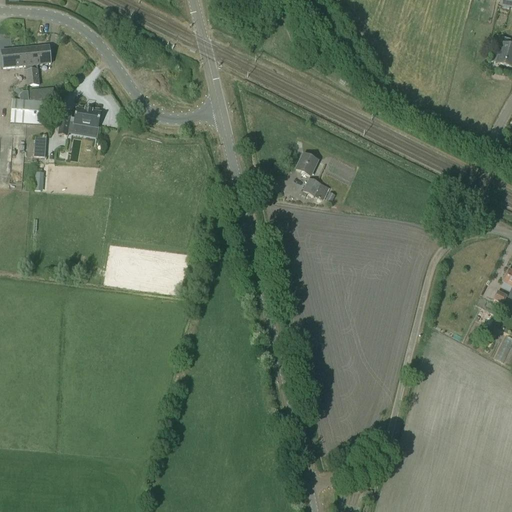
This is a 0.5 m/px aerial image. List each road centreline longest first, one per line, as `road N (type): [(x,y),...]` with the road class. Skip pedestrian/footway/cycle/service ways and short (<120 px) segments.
road 1 (tertiary): [(309,485),(219,110)]
road 2 (unclassified): [(511,236),(489,229),(461,234),(437,255),(385,445),(355,474),(309,485)]
road 3 (unclassified): [(219,110),(162,118),(78,26),(0,11)]
road 4 (tertiary): [(485,151),(380,98),(298,0)]
